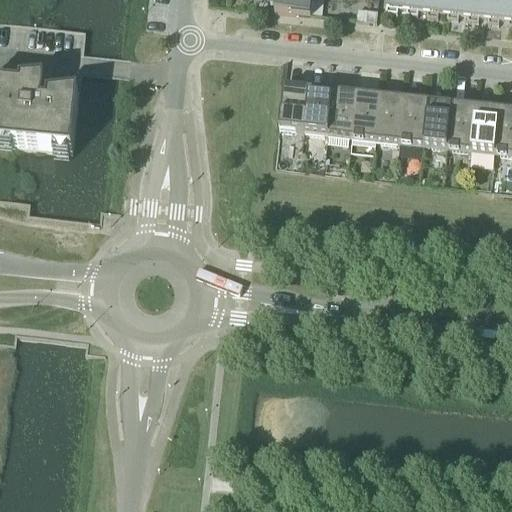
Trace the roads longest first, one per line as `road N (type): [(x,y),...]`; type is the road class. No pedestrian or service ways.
road 1 (residential): [(511,78),(182,44)]
road 2 (tertiary): [(511,335),(195,302)]
road 3 (residential): [(157,255),(182,44)]
road 4 (residential): [(131,511),(146,343)]
